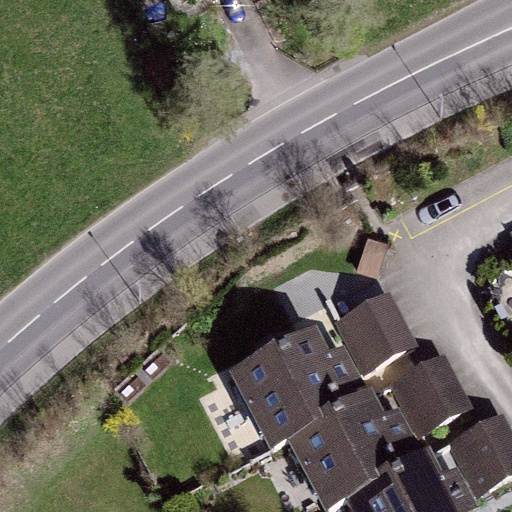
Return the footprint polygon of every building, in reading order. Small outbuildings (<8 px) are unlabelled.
[(349,323),(377,374),(421,350),(394,299),(349,323)] [(241,371),(281,444),(297,436),(363,400),(323,327),(241,371)] [(409,384),(437,435),(482,411),(454,360),(409,384)] [(297,436),(336,509),(355,499),(419,464),(379,391),(363,400),(297,436)] [(462,444),(490,495),(511,483),(511,429),(507,420),(462,444)] [(355,499),(361,511),(468,511),(437,454),(419,464),(355,499)]
